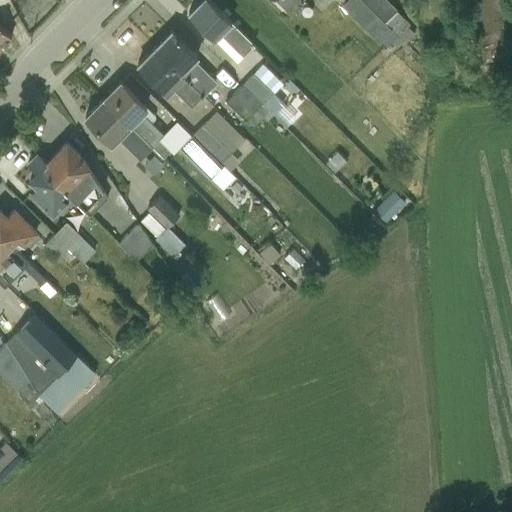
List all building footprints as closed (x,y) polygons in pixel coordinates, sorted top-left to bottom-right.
[(213,39),(230,22),(207,0),(196,0),(185,12),(213,39)] [(268,0),(283,14),(296,0),(268,0)] [(412,0),(366,0),(362,4),(411,56),(440,30),(412,0)] [(0,48),(11,38),(0,26),(0,48)] [(180,72),(196,56),(168,29),(152,45),(180,72)] [(180,72),(152,45),(133,65),(160,92),(180,72)] [(278,129),(305,100),(297,93),(306,83),(283,62),(247,100),(278,129)] [(129,125),(146,107),(118,78),(100,96),(129,125)] [(129,125),(100,96),(81,115),(110,144),(129,125)] [(241,110),(203,143),(244,189),(258,177),(243,160),(267,139),(241,110)] [(39,164),(70,197),(93,174),(68,138),(39,164)] [(355,168),(366,161),(360,150),(348,157),(355,168)] [(48,216),(70,197),(39,164),(25,177),(35,186),(28,193),(48,216)] [(418,187),(399,211),(414,223),(433,198),(418,187)] [(139,240),(175,277),(215,237),(179,201),(139,240)] [(0,209),(0,233),(10,244),(15,239),(22,246),(36,232),(12,208),(5,215),(0,209)] [(93,271),(117,247),(88,219),(64,244),(93,271)] [(0,267),(11,257),(4,250),(10,244),(0,233),(0,267)] [(313,250),(306,256),(292,241),(281,251),(315,287),(333,271),(313,250)] [(0,328),(0,339),(59,402),(63,398),(80,417),(124,376),(99,350),(93,356),(53,315),(29,338),(10,318),(0,328)] [(0,440),(10,430),(0,421),(0,440)] [(3,465),(0,463),(0,499),(37,446),(28,440),(25,443),(9,431),(2,441),(5,443),(0,450),(0,453),(7,459),(3,465)]
